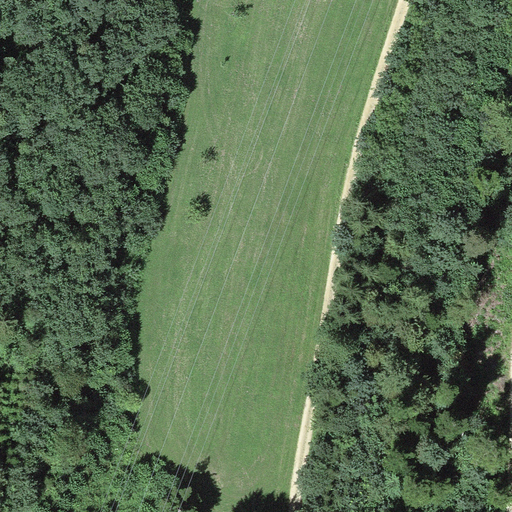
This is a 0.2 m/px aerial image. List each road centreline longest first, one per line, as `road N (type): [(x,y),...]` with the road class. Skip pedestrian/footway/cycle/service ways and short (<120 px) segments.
road 1 (track): [(403,0),(353,167),(292,511)]
road 2 (track): [(157,211),(181,93),(187,0)]
